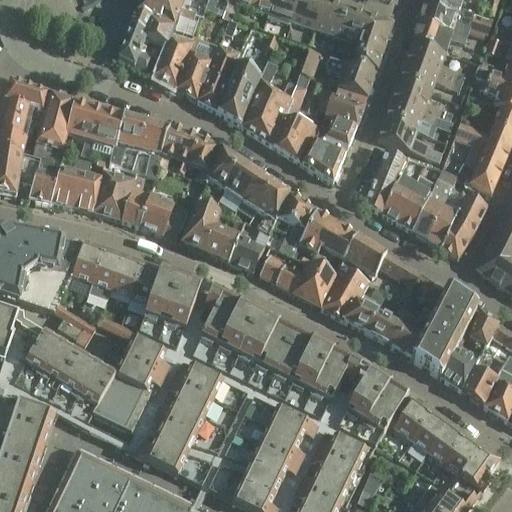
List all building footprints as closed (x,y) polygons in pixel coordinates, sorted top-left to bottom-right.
[(177,23),(181,14),(183,7),(167,2),(167,0),(142,0),(140,8),(128,37),(148,44),(164,50),(169,40),(175,31),(177,23)] [(211,0),(185,0),(183,7),(181,14),(195,19),(199,10),(197,10),(199,4),(197,3),(198,0),(211,0)] [(229,6),(231,0),(211,0),(208,0),(207,4),(208,5),(205,15),(216,19),(218,14),(214,13),(218,2),(228,5),(229,6)] [(268,19),(274,0),(231,0),(229,6),(228,5),(222,21),(228,23),(232,24),(236,12),(234,12),(235,8),(268,19)] [(291,28),(300,0),(274,0),(268,19),(268,20),(291,28)] [(314,35),(324,5),(310,0),(300,0),(291,28),(314,35)] [(458,18),(459,13),(463,0),(427,0),(425,6),(458,18)] [(498,10),(501,0),(489,0),(487,6),(489,7),(485,18),(494,21),(498,10)] [(337,42),(347,12),(324,5),(314,35),(337,42)] [(458,18),(425,6),(419,27),(451,37),(454,27),(469,32),(474,18),(459,13),(458,18)] [(352,47),(392,28),(347,12),(337,42),(352,47)] [(192,28),(195,19),(181,14),(177,23),(192,28)] [(232,41),(237,26),(232,24),(228,23),(223,37),(232,41)] [(483,42),(485,37),(476,34),(469,32),(454,27),(451,37),(419,27),(412,47),(445,58),(449,44),(464,49),(468,37),(483,42)] [(377,74),(392,28),(352,47),(346,66),(374,75),(374,73),(377,74)] [(476,34),(485,37),(487,37),(489,33),(478,29),(476,34)] [(145,54),(148,44),(128,37),(118,63),(135,72),(134,73),(145,79),(146,78),(151,81),(159,62),(153,60),(154,57),(145,54)] [(175,94),(193,47),(169,40),(164,50),(159,62),(151,81),(175,94)] [(272,55),(277,43),(269,40),(264,51),(272,55)] [(175,94),(196,106),(218,51),(214,49),(195,42),(193,47),(175,94)] [(496,60),(501,46),(489,42),(484,56),(496,60)] [(441,72),(445,58),(412,47),(409,58),(405,67),(461,89),(464,80),(441,72)] [(215,116),(235,69),(239,60),(218,51),(196,106),(197,106),(197,107),(215,116)] [(319,66),(322,57),(309,53),(306,62),(319,66)] [(316,72),(319,66),(306,62),(304,68),(316,72)] [(367,102),(376,78),(373,77),(374,75),(346,66),(345,65),(344,67),(329,62),(325,74),(340,79),(336,92),(343,94),(367,102)] [(272,152),(297,91),(288,88),(283,99),(269,91),(277,72),(267,67),(261,83),(241,131),(240,132),(272,152)] [(461,89),(405,67),(398,86),(431,99),(435,88),(458,96),(461,89)] [(314,78),(316,72),(304,68),(302,74),(314,78)] [(241,131),(261,83),(235,69),(215,116),(216,116),(216,117),(241,131)] [(482,86),(511,97),(511,73),(506,71),(503,79),(491,76),(491,77),(478,72),(475,83),(482,86)] [(312,84),(314,78),(302,74),(300,80),(312,84)] [(44,118),(48,99),(9,86),(0,118),(0,121),(29,130),(32,115),(44,118)] [(427,110),(431,99),(398,86),(391,106),(450,127),(452,120),(427,110)] [(491,110),(498,113),(511,118),(511,97),(482,86),(479,95),(484,97),(483,97),(495,101),(491,110)] [(295,125),(306,95),(297,91),(272,152),(286,161),(302,128),(295,125)] [(356,133),(364,111),(363,111),(365,106),(366,106),(367,102),(343,94),(340,102),(330,99),(327,107),(323,118),(322,120),(332,124),(356,133)] [(57,182),(58,175),(66,141),(74,106),(73,106),(74,105),(49,98),(48,99),(44,118),(33,166),(40,168),(36,178),(57,182)] [(323,118),(327,107),(320,105),(317,115),(323,118)] [(89,163),(103,115),(74,106),(66,141),(84,146),(80,161),(89,163)] [(450,127),(391,106),(384,125),(417,137),(420,126),(450,136),(453,129),(450,127)] [(511,149),(511,118),(498,113),(488,138),(460,127),(454,143),(470,149),(481,154),(473,174),(469,184),(467,189),(491,201),(511,149)] [(115,155),(116,152),(123,121),(103,115),(89,163),(98,166),(102,152),(112,155),(115,155)] [(301,170),(313,146),(318,137),(311,134),(314,126),(313,120),(307,117),(302,128),(286,161),(301,170)] [(124,153),(138,156),(147,127),(123,120),(123,121),(116,152),(115,155),(112,170),(120,173),(124,153)] [(0,139),(26,146),(29,130),(0,121),(0,139)] [(347,155),(356,134),(356,133),(332,124),(324,146),(347,155)] [(417,137),(384,125),(377,145),(425,162),(439,167),(441,160),(413,148),(417,137)] [(160,161),(169,133),(147,127),(138,156),(160,161)] [(183,180),(186,170),(197,143),(190,140),(181,136),(170,133),(170,134),(169,133),(160,161),(177,167),(173,177),(183,180)] [(0,159),(22,164),(26,146),(0,139),(0,159)] [(204,188),(206,184),(218,153),(215,151),(202,145),(197,143),(186,170),(199,174),(195,185),(204,188)] [(316,180),(329,153),(313,146),(301,170),(302,170),(301,171),(316,180)] [(473,174),(481,154),(470,149),(462,168),(473,174)] [(225,197),(237,165),(218,153),(206,184),(225,197)] [(332,190),(345,160),(329,153),(316,180),(332,190)] [(398,182),(404,168),(387,158),(376,153),(372,162),(383,167),(371,196),(361,192),(355,205),(364,210),(381,220),(398,182)] [(32,191),(36,178),(40,168),(33,166),(22,164),(0,159),(0,200),(16,204),(19,188),(32,191)] [(71,214),(83,166),(75,164),(71,178),(58,175),(57,182),(50,209),(71,214)] [(242,207),(253,176),(237,165),(225,197),(242,207)] [(93,220),(101,185),(88,182),(91,168),(83,166),(71,214),(93,220)] [(434,189),(421,182),(428,169),(424,167),(413,191),(397,229),(411,237),(430,200),(434,189)] [(469,184),(473,174),(462,168),(458,178),(469,184)] [(441,212),(450,194),(457,181),(441,173),(436,184),(434,189),(430,200),(411,237),(410,238),(425,246),(441,212)] [(121,228),(135,182),(136,178),(131,176),(129,185),(103,178),(101,185),(93,220),(121,228)] [(257,217),(270,186),(253,176),(242,207),(257,217)] [(50,209),(57,182),(36,178),(32,191),(28,206),(49,210),(49,209),(50,209)] [(138,234),(148,200),(139,197),(144,181),(136,178),(135,182),(121,228),(138,234)] [(397,229),(413,191),(398,182),(381,220),(395,228),(397,229)] [(269,240),(276,224),(288,198),(270,186),(257,217),(265,222),(257,234),(260,235),(269,240)] [(291,262),(298,250),(315,216),(290,199),(288,198),(276,224),(291,229),(279,255),(291,262)] [(440,255),(465,202),(457,198),(450,213),(453,214),(452,217),(441,212),(425,246),(440,255)] [(185,199),(182,208),(195,213),(199,204),(185,199)] [(189,217),(173,211),(173,209),(149,200),(148,200),(138,234),(163,243),(177,249),(189,217)] [(199,204),(195,213),(207,217),(211,208),(205,206),(206,205),(199,202),(199,204)] [(472,240),(487,213),(465,202),(440,255),(457,265),(472,240)] [(511,228),(511,205),(503,224),(511,228)] [(195,213),(180,250),(204,260),(215,234),(220,222),(207,217),(195,213)] [(356,241),(347,235),(317,216),(316,217),(315,216),(298,250),(315,258),(308,272),(316,276),(325,257),(344,267),(356,241)] [(511,228),(503,224),(494,242),(511,251),(511,228)] [(239,242),(244,231),(235,227),(229,240),(239,244),(239,242)] [(228,270),(239,244),(229,240),(215,234),(204,260),(228,270)] [(57,312),(71,282),(84,248),(7,235),(0,239),(0,301),(53,319),(54,318),(57,312)] [(239,242),(239,244),(228,270),(243,276),(251,280),(269,240),(260,235),(254,248),(239,242)] [(379,275),(387,259),(357,240),(356,241),(344,267),(340,275),(349,280),(354,271),(375,283),(379,275)] [(511,251),(494,242),(476,277),(511,268),(511,266),(511,263),(511,251)] [(91,290),(104,256),(84,248),(71,282),(91,290)] [(107,306),(111,297),(123,263),(104,256),(91,290),(88,299),(107,306)] [(421,277),(387,258),(387,259),(379,275),(412,294),(421,277)] [(285,272),(287,268),(271,260),(259,284),(275,292),(285,272)] [(130,304),(142,270),(123,263),(111,297),(130,304)] [(511,269),(511,268),(476,277),(509,299),(511,293),(511,269)] [(149,310),(162,277),(160,277),(142,270),(130,304),(148,310),(149,310)] [(316,276),(308,272),(306,271),(301,280),(285,272),(275,292),(312,310),(319,314),(320,315),(321,315),(335,285),(316,276)] [(371,292),(349,280),(340,275),(335,285),(321,315),(343,328),(360,301),(365,304),(371,292)] [(201,292),(162,277),(149,310),(148,310),(143,323),(155,328),(157,323),(164,326),(162,330),(174,335),(177,330),(185,334),(201,292)] [(447,296),(425,282),(417,295),(426,300),(423,305),(438,313),(447,296)] [(394,327),(393,326),(371,315),(380,297),(371,292),(365,304),(360,301),(343,328),(380,346),(383,348),(394,327)] [(279,330),(240,310),(240,309),(212,295),(203,314),(212,320),(199,345),(210,351),(213,347),(219,351),(217,354),(228,360),(231,357),(238,360),(236,364),(247,369),(249,366),(256,369),(254,373),(265,378),(268,375),(275,379),(273,382),(284,388),(286,384),(293,388),(291,391),(302,397),(304,394),(311,397),(310,401),(320,406),(323,403),(331,407),(343,384),(352,389),(361,372),(312,347),(278,331),(279,330)] [(440,384),(458,350),(476,315),(447,296),(438,313),(422,343),(410,366),(439,384),(440,384)] [(63,324),(72,329),(76,323),(57,312),(54,318),(63,324)] [(115,382),(43,339),(23,328),(22,321),(0,313),(0,368),(11,372),(93,421),(114,384),(115,382)] [(406,334),(413,322),(399,315),(393,326),(394,327),(383,348),(392,355),(410,365),(409,366),(410,366),(422,343),(406,334)] [(511,337),(500,330),(499,330),(479,317),(469,336),(471,344),(487,352),(492,342),(511,354),(511,337)] [(95,331),(115,340),(120,330),(100,321),(95,331)] [(87,330),(76,323),(72,329),(82,335),(83,336),(87,330)] [(82,335),(72,329),(63,324),(57,334),(76,345),(82,335)] [(76,345),(85,350),(94,334),(87,330),(83,336),(82,335),(76,345)] [(115,340),(127,346),(132,336),(120,330),(115,340)] [(158,374),(164,361),(133,346),(124,365),(164,385),(167,378),(158,374)] [(177,376),(184,354),(171,349),(163,371),(177,376)] [(477,368),(467,361),(469,356),(458,350),(440,384),(461,398),(477,368)] [(484,414),(499,384),(486,378),(495,361),(484,355),(477,368),(461,398),(479,411),(482,413),(484,414)] [(506,428),(511,416),(511,366),(509,364),(502,377),(499,384),(484,414),(506,428)] [(160,392),(164,385),(124,365),(115,382),(114,384),(145,400),(145,399),(151,387),(160,392)] [(213,408),(222,389),(190,373),(184,386),(175,382),(172,388),(213,408)] [(383,439),(388,432),(407,403),(408,402),(409,400),(372,377),(345,419),(355,426),(358,423),(365,427),(362,430),(373,437),(375,434),(383,439)] [(130,441),(149,401),(145,399),(145,400),(114,384),(93,421),(130,441)] [(34,479),(54,421),(55,418),(40,413),(41,408),(23,402),(25,397),(12,392),(0,387),(0,511),(22,511),(32,484),(34,479)] [(204,426),(213,408),(172,388),(169,395),(178,399),(172,411),(204,426)] [(410,448),(431,419),(408,402),(407,403),(388,432),(392,435),(410,448)] [(68,431),(76,419),(63,411),(55,423),(68,431)] [(195,445),(204,426),(172,411),(168,420),(159,416),(156,422),(165,426),(163,430),(195,445)] [(317,435),(276,415),(267,434),(299,449),(304,438),(313,443),(317,435)] [(426,460),(448,431),(431,419),(410,448),(426,460)] [(232,445),(240,431),(226,423),(218,436),(232,445)] [(186,464),(195,445),(163,430),(154,449),(186,464)] [(443,472),(464,443),(448,431),(426,460),(443,472)] [(293,462),(299,449),(267,434),(258,453),(299,472),(302,466),(293,462)] [(358,478),(367,459),(335,443),(329,457),(319,452),(316,458),(358,478)] [(459,484),(481,455),(464,443),(443,472),(459,484)] [(177,484),(186,464),(154,449),(149,460),(139,456),(136,463),(153,472),(152,474),(159,477),(160,475),(177,484)] [(299,472),(258,453),(249,472),(281,486),(286,475),(296,480),(299,472)] [(498,467),(481,455),(459,484),(445,502),(444,503),(456,511),(470,511),(491,484),(488,482),(498,467)] [(349,497),(358,478),(316,458),(313,465),(323,469),(317,481),(349,497)] [(118,511),(129,490),(68,461),(61,475),(64,476),(55,494),(57,495),(48,511),(118,511)] [(272,505),(281,486),(249,472),(240,490),(272,505)] [(341,511),(349,497),(317,481),(311,494),(301,489),(298,495),(333,511),(341,511)] [(174,511),(129,490),(118,511),(174,511)] [(268,511),(272,505),(240,490),(231,509),(236,511),(268,511)] [(333,511),(298,495),(295,502),(305,506),(302,511),(333,511)] [(456,511),(444,503),(445,502),(437,496),(425,511),(456,511)]
